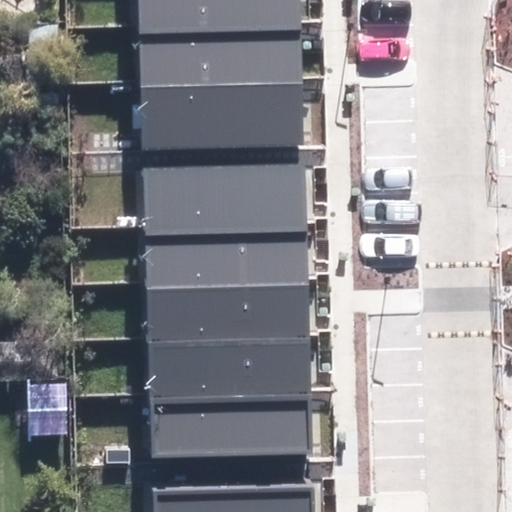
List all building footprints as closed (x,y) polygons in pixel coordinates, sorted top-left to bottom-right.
[(137,0),(138,27),(295,25),(294,0),(137,0)] [(138,27),(139,85),(296,83),(295,25),(138,27)] [(139,85),(140,143),(297,141),(296,83),(139,85)] [(146,162),(147,220),(304,217),(303,159),(146,162)] [(147,220),(148,278),(305,275),(304,217),(147,220)] [(148,278),(149,336),(306,333),(305,275),(148,278)] [(149,336),(150,393),(307,391),(306,333),(149,336)] [(150,393),(151,451),(307,449),(307,391),(150,393)] [(150,488),(150,511),(307,511),(307,485),(150,488)]
